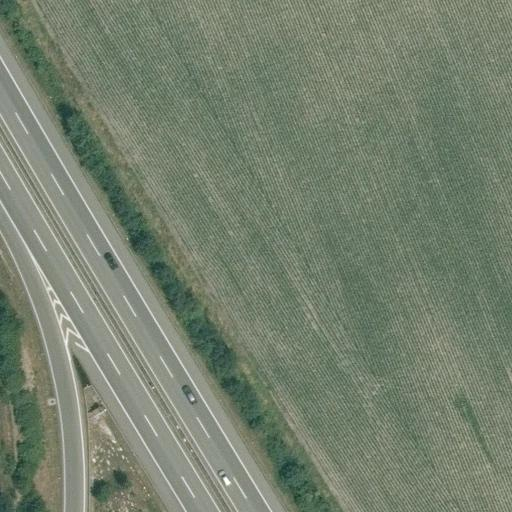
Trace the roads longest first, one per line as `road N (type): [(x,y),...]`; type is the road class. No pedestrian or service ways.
road 1 (motorway): [(255,511),(0,84)]
road 2 (motorway): [(0,165),(206,511)]
road 3 (motorway): [(0,189),(60,354),(76,511)]
